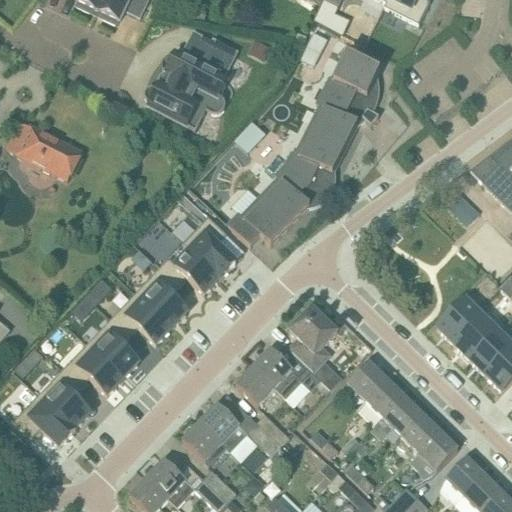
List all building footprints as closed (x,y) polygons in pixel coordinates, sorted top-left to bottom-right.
[(97,15),(103,0),(77,0),(76,5),(78,6),(76,10),(89,16),(91,12),(97,15)] [(150,0),(103,0),(97,15),(104,18),(102,22),(115,28),(117,24),(119,25),(124,15),(140,23),(150,0)] [(304,0),(316,6),(319,1),(323,3),(338,10),(339,11),(343,0),(304,0)] [(361,0),(364,1),(364,0),(372,0),(386,7),(385,7),(384,10),(383,11),(384,12),(390,0),(361,0)] [(390,0),(384,12),(418,29),(419,28),(430,7),(430,5),(419,0),(390,0)] [(323,3),(314,24),(329,32),(336,17),(338,10),(323,3)] [(314,37),(301,63),(314,69),(327,44),(314,37)] [(158,88),(157,91),(154,90),(152,90),(150,91),(148,92),(146,94),(144,96),(144,99),(144,101),(145,103),(146,104),(147,106),(149,107),(147,110),(194,138),(205,117),(210,120),(211,118),(212,119),(216,119),(218,119),(220,118),(222,117),(223,116),(224,114),(225,111),(225,110),(225,108),(225,106),(224,105),(223,103),(222,102),(220,100),(228,85),(223,82),(236,56),(213,44),(200,70),(174,57),(165,75),(168,77),(161,89),(158,88)] [(296,157),(292,156),(286,169),(275,179),(278,182),(241,220),(238,217),(228,228),(250,250),(260,240),(271,250),(309,211),(318,208),(325,203),(331,195),(333,186),(333,177),(357,129),(361,126),(365,123),(371,130),(378,120),(371,116),(376,106),(377,94),(376,83),(380,76),(346,59),(334,83),(330,81),(316,108),(320,110),(296,157)] [(255,125),(236,142),(248,155),(267,138),(255,125)] [(20,126),(11,144),(6,153),(68,185),(82,158),(20,126)] [(511,143),(470,175),(470,176),(478,183),(500,205),(511,216),(511,143)] [(188,203),(182,209),(190,216),(196,211),(188,203)] [(208,221),(183,247),(220,283),(221,283),(236,267),(235,266),(218,249),(227,240),(208,221)] [(169,263),(159,273),(178,291),(186,282),(204,299),(220,283),(183,247),(182,248),(188,254),(175,268),(169,263)] [(159,273),(135,298),(171,333),(187,317),(170,300),(178,291),(159,273)] [(511,290),(507,286),(500,293),(510,302),(511,299),(511,290)] [(91,294),(85,299),(96,310),(102,304),(91,294)] [(135,298),(110,324),(129,342),(138,333),(155,350),(171,333),(135,298)] [(465,304),(437,333),(454,349),(488,314),(489,314),(488,314),(488,313),(481,320),(465,304)] [(297,343),(288,353),(321,385),(321,386),(331,396),(343,384),(324,366),(330,360),(321,352),(337,336),(311,311),(288,335),(297,343)] [(488,314),(454,349),(469,365),(504,330),(504,329),(489,314),(488,314)] [(110,324),(86,349),(123,384),(139,367),(121,351),(129,342),(110,324)] [(0,343),(9,333),(0,325),(0,343)] [(469,365),(485,380),(511,352),(511,350),(498,337),(505,330),(504,329),(504,330),(469,365)] [(86,349),(62,374),(81,392),(89,383),(107,400),(123,384),(86,349)] [(35,352),(28,359),(37,368),(44,360),(35,352)] [(511,352),(485,380),(502,397),(511,386),(511,352)] [(321,385),(288,353),(279,362),(270,353),(253,371),(275,392),(287,403),(302,388),(311,396),(321,386),(321,385)] [(347,388),(365,406),(386,384),(368,366),(347,388)] [(275,392),(253,371),(235,390),(257,411),(275,392)] [(62,374),(38,399),(74,435),(90,418),(72,401),(81,392),(62,374)] [(383,423),(404,402),(386,384),(365,406),(383,423)] [(38,399),(13,426),(32,444),(41,434),(59,452),(75,435),(74,435),(38,399)] [(401,441),(422,419),(404,402),(383,423),(371,436),(380,445),(392,433),(401,441)] [(200,427),(231,457),(248,438),(247,437),(218,409),(200,427)] [(256,428),(281,451),(290,442),(265,418),(256,428)] [(422,419),(401,441),(418,458),(440,436),(422,419)] [(231,457),(200,427),(182,446),(208,471),(212,467),(217,471),(231,457)] [(247,437),(248,438),(272,461),(281,451),(256,428),(247,437)] [(320,453),(327,445),(317,435),(310,442),(320,453)] [(440,436),(418,458),(412,465),(420,473),(426,466),(436,476),(458,454),(440,436)] [(338,456),(327,445),(320,453),(331,463),(338,456)] [(445,484),(463,502),(484,480),(466,463),(445,484)] [(147,483),(168,504),(177,511),(194,494),(193,493),(164,465),(147,483)] [(338,478),(327,468),(312,483),(323,494),(338,478)] [(345,477),(356,488),(363,480),(352,470),(345,477)] [(212,474),(202,484),(226,506),(235,497),(212,474)] [(363,480),(356,488),(367,498),(374,490),(363,480)] [(473,511),(488,511),(502,498),(484,480),(463,502),(473,511)] [(160,511),(168,504),(147,483),(129,501),(140,511),(160,511)] [(221,511),(226,506),(202,484),(193,493),(194,494),(213,511),(221,511)] [(348,501),(355,494),(345,485),(338,492),(348,501)] [(379,499),(374,504),(381,511),(409,511),(417,504),(406,493),(390,509),(379,499)] [(374,511),(355,494),(348,501),(358,511),(374,511)] [(260,495),(254,501),(259,506),(265,500),(260,495)] [(297,511),(284,498),(270,511),(297,511)] [(511,511),(511,507),(502,498),(488,511),(511,511)]
